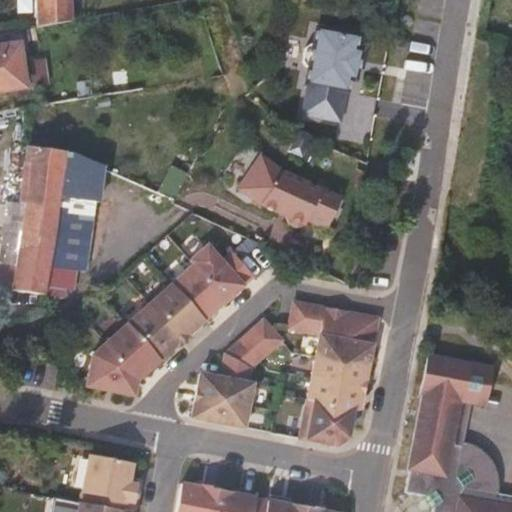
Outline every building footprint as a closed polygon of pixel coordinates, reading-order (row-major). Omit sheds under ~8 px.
[(70,20),(69,0),(34,0),(35,26),(70,20)] [(357,38),(337,34),(313,30),(296,117),(337,125),(343,95),(345,95),(348,82),(353,84),(360,53),(354,51),(357,38)] [(0,89),(23,86),(17,43),(0,45),(0,89)] [(44,285),(64,151),(26,144),(18,201),(7,200),(0,240),(0,260),(14,262),(10,289),(42,295),(44,285)] [(89,272),(105,169),(64,151),(44,285),(76,290),(79,271),(89,272)] [(293,227),(298,218),(313,191),(282,174),(257,157),(234,187),(260,206),(281,216),(284,223),(293,227)] [(336,199),(313,191),(298,218),(321,230),(336,199)] [(252,272),(228,247),(216,256),(201,241),(186,255),(190,259),(224,297),(252,272)] [(224,297),(190,259),(166,279),(200,317),(224,297)] [(200,317),(166,279),(144,300),(178,337),(200,317)] [(370,341),(375,314),(291,298),(287,325),(317,332),(370,341)] [(178,337),(144,300),(122,320),(156,357),(178,337)] [(249,365),(282,337),(262,316),(224,352),(249,365)] [(156,357),(122,320),(100,340),(134,377),(156,357)] [(366,363),(370,341),(317,332),(314,353),(366,363)] [(134,377),(100,340),(90,349),(83,380),(132,391),(134,377)] [(433,495),(430,511),(511,511),(511,494),(490,491),(497,447),(460,442),(466,402),(484,404),(490,360),(422,350),(401,490),(433,495)] [(247,403),(250,382),(247,382),(249,365),(224,352),(219,375),(197,371),(193,393),(245,402),(247,403)] [(362,386),(366,363),(314,353),(309,377),(362,386)] [(359,404),(362,386),(309,377),(306,396),(352,404),(359,404)] [(243,426),(245,402),(193,393),(189,416),(243,426)] [(346,435),(352,404),(306,396),(298,437),(335,443),(346,435)] [(84,454),(78,492),(76,500),(131,511),(134,504),(138,489),(123,484),(127,461),(84,454)] [(210,511),(216,480),(195,476),(194,480),(177,476),(171,511),(210,511)] [(245,511),(249,489),(216,480),(210,511),(245,511)] [(296,511),(299,497),(257,489),(253,511),(296,511)] [(332,511),(334,503),(299,497),(296,511),(332,511)] [(131,511),(76,500),(74,511),(131,511)]
